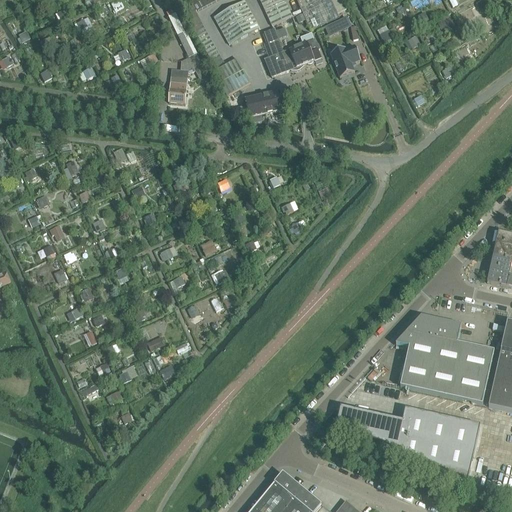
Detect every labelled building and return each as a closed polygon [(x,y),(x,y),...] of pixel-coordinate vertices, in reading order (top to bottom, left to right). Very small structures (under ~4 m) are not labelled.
[(82,0),(88,10),(103,2),(101,0),(82,0)] [(192,7),(195,13),(197,12),(198,14),(223,0),(200,0),(191,5),(192,7)] [(283,0),(266,0),(260,3),(272,28),(292,19),(283,0)] [(341,0),(296,0),(310,31),(339,19),(337,15),(346,11),(341,0)] [(454,0),(452,0),(449,2),(453,9),(458,7),(454,0)] [(244,2),(214,19),(229,48),(259,31),(244,2)] [(483,2),(476,6),(480,13),(487,9),(483,2)] [(121,3),(113,7),(117,15),(125,11),(121,3)] [(225,67),(195,13),(192,7),(184,12),(217,72),(225,67)] [(63,13),(57,16),(62,24),(67,20),(63,13)] [(424,16),(414,21),(418,28),(428,23),(424,16)] [(325,27),(329,37),(351,28),(348,19),(325,27)] [(449,22),(439,28),(442,35),(453,29),(449,22)] [(84,23),(76,26),(80,33),(87,30),(84,23)] [(157,30),(148,35),(154,45),(163,39),(157,30)] [(379,34),(384,45),(391,41),(386,31),(379,34)] [(313,63),(314,63),(321,60),(318,52),(319,52),(316,44),(310,46),(312,50),(309,51),(307,45),(283,54),(274,32),(264,36),(272,59),(264,62),(271,79),(307,66),(309,67),(312,66),(313,63)] [(26,34),(19,38),(23,45),(30,41),(26,34)] [(184,34),(176,38),(187,60),(195,56),(184,34)] [(47,39),(39,44),(45,53),(53,48),(47,39)] [(416,40),(406,45),(410,52),(420,47),(416,40)] [(346,51),(330,57),(339,81),(355,75),(353,69),(356,67),(356,66),(361,64),(355,48),(346,51)] [(127,52),(117,57),(122,66),(132,60),(127,52)] [(153,56),(143,62),(147,69),(157,64),(153,56)] [(172,73),(171,85),(169,105),(185,106),(188,76),(195,73),(199,81),(207,77),(197,56),(182,64),(181,73),(172,73)] [(8,60),(0,64),(0,67),(3,72),(12,67),(8,60)] [(228,99),(243,90),(251,85),(238,62),(214,75),(228,99)] [(445,69),(437,73),(442,82),(450,78),(445,69)] [(92,71),(79,77),(82,84),(95,78),(92,71)] [(40,77),(45,85),(53,80),(49,73),(40,77)] [(117,79),(109,83),(112,90),(120,85),(117,79)] [(250,121),(282,113),(277,94),(245,101),(247,108),(237,110),(240,122),(249,120),(250,121)] [(124,151),(115,154),(118,165),(127,161),(124,151)] [(76,164),(64,169),(68,180),(80,175),(76,164)] [(34,170),(24,175),(28,183),(38,178),(34,170)] [(277,177),(271,180),(276,192),(282,189),(277,177)] [(18,178),(12,182),(19,191),(25,187),(18,178)] [(222,195),(234,190),(229,179),(218,184),(222,195)] [(251,181),(245,184),(249,192),(255,189),(251,181)] [(177,184),(170,188),(175,197),(182,193),(177,184)] [(138,190),(131,193),(136,203),(143,200),(138,190)] [(326,191),(320,194),(324,204),(331,202),(326,191)] [(85,194),(77,198),(83,207),(90,203),(85,194)] [(47,197),(37,201),(41,210),(51,206),(47,197)] [(286,216),(298,210),(295,204),(283,209),(286,216)] [(192,211),(186,215),(192,223),(198,219),(192,211)] [(154,215),(145,219),(149,227),(157,223),(154,215)] [(35,217),(29,220),(34,230),(40,226),(35,217)] [(237,217),(230,221),(234,230),(242,227),(237,217)] [(94,225),(97,232),(105,229),(103,222),(94,225)] [(298,225),(293,228),(297,238),(303,235),(298,225)] [(60,227),(50,231),(55,242),(65,237),(60,227)] [(511,237),(499,234),(493,259),(511,263),(511,237)] [(213,242),(201,247),(206,258),(218,253),(213,242)] [(41,261),(56,255),(53,247),(38,253),(41,261)] [(109,248),(102,252),(109,264),(115,259),(109,248)] [(171,260),(167,251),(160,255),(164,263),(171,260)] [(70,265),(77,261),(72,253),(65,257),(70,265)] [(511,263),(493,259),(488,285),(511,290),(511,263)] [(122,287),(135,282),(132,276),(128,278),(125,269),(116,273),(122,287)] [(61,271),(53,276),(59,285),(66,280),(61,271)] [(221,274),(215,279),(220,287),(227,282),(221,274)] [(0,290),(10,287),(6,276),(0,278),(0,290)] [(252,277),(246,282),(252,288),(257,282),(252,277)] [(183,278),(174,282),(177,289),(186,285),(183,278)] [(130,287),(123,291),(128,299),(134,295),(130,287)] [(86,304),(95,299),(90,289),(81,294),(86,304)] [(72,313),(75,322),(85,318),(82,309),(72,313)] [(193,310),(187,313),(190,321),(197,318),(193,310)] [(468,330),(421,320),(396,348),(397,347),(409,350),(401,390),(483,408),(494,354),(457,346),(461,329),(468,331),(468,330)] [(511,325),(507,324),(501,353),(489,410),(511,414),(511,325)] [(93,337),(85,341),(90,350),(98,346),(93,337)] [(154,342),(146,347),(150,355),(158,350),(154,342)] [(109,358),(120,355),(118,346),(107,349),(109,358)] [(102,378),(112,374),(108,365),(98,369),(102,378)] [(118,375),(122,385),(138,378),(134,369),(118,375)] [(394,408),(400,380),(372,374),(367,403),(394,408)] [(90,402),(101,397),(97,386),(86,391),(90,402)] [(120,393),(108,398),(112,406),(124,401),(120,393)] [(337,426),(336,429),(396,453),(396,454),(468,483),(480,428),(405,412),(403,423),(340,409),(340,412),(337,426)] [(129,414),(121,418),(126,427),(134,422),(129,414)] [(283,476),(265,498),(253,511),(318,511),(321,508),(283,476)] [(356,511),(346,503),(338,511),(356,511)]
